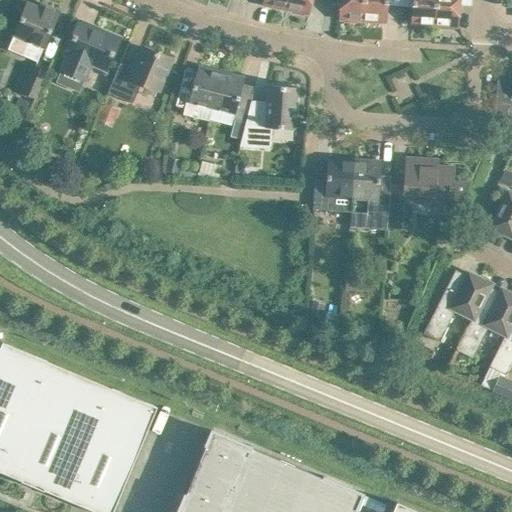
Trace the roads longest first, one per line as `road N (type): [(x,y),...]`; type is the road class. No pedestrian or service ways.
road 1 (secondary): [(511,472),(146,322),(0,236)]
road 2 (residential): [(328,50),(335,110),(350,119),(451,126),(474,106),(480,27)]
road 3 (residential): [(152,0),(206,22),(328,50)]
